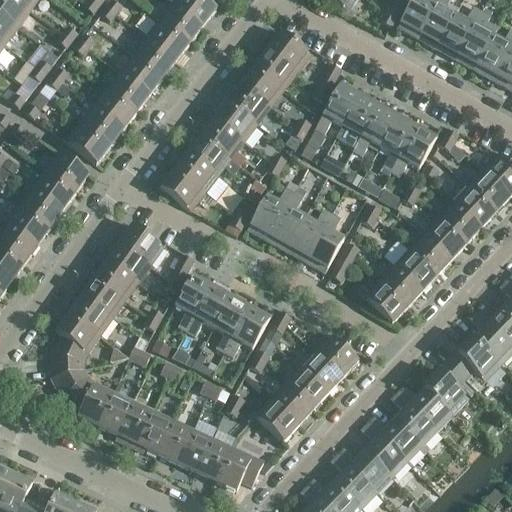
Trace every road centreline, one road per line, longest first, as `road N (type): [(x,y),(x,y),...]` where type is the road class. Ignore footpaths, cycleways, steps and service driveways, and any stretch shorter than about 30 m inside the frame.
road 1 (residential): [(511,130),(281,0)]
road 2 (residential): [(266,0),(125,187)]
road 3 (residential): [(125,187),(0,359)]
road 4 (residential): [(178,511),(0,426)]
road 5 (residential): [(262,511),(388,374)]
road 6 (residential): [(388,374),(511,243)]
